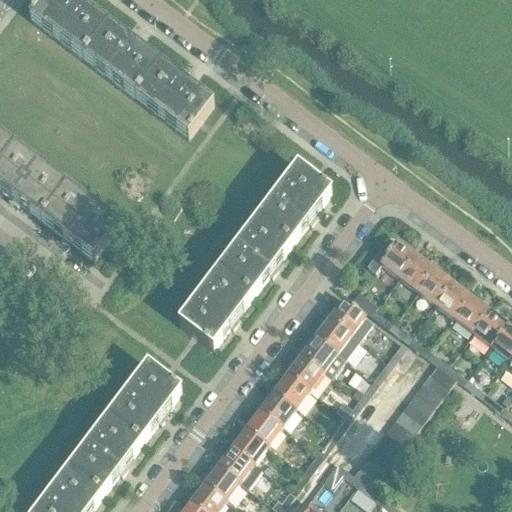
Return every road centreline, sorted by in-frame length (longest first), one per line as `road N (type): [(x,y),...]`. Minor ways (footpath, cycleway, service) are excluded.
road 1 (residential): [(141,511),(388,183)]
road 2 (residential): [(142,0),(388,183)]
road 3 (residential): [(388,183),(511,278)]
